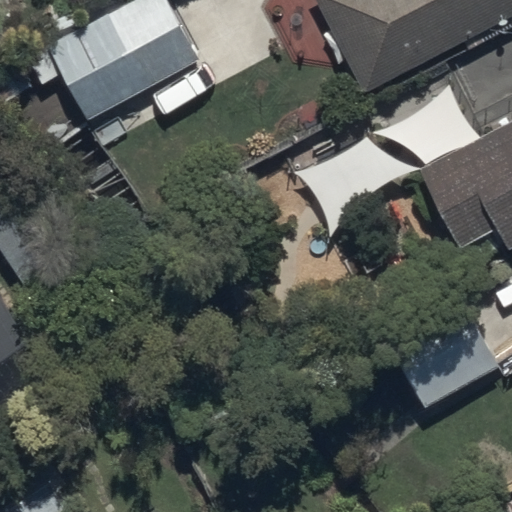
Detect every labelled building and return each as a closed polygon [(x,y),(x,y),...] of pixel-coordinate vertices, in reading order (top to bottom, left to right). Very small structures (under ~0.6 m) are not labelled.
[(179,0),(124,0),(50,44),(94,118),(210,50),(179,0)] [(511,0),(327,0),(337,18),(324,25),(339,53),(352,47),(366,74),(511,0)] [(511,104),(427,149),(469,230),(504,212),(511,227),(511,104)] [(35,174),(0,195),(0,223),(32,275),(80,246),(35,174)] [(0,402),(64,359),(3,271),(0,273),(0,402)] [(391,312),(423,389),(503,356),(472,279),(391,312)] [(83,511),(54,468),(0,503),(0,511),(83,511)] [(482,511),(511,511),(511,479),(476,500),(482,511)]
